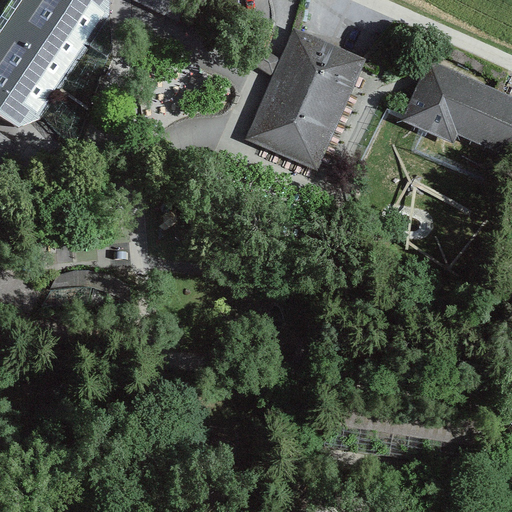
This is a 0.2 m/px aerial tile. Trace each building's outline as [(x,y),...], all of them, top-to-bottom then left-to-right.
[(108,0),(28,0),(0,44),(0,117),(19,129),(28,125),(38,121),(108,16),(109,2),(108,0)] [(189,0),(131,0),(132,1),(178,23),(189,0)] [(204,9),(190,3),(182,20),(196,27),(204,9)] [(246,139),(316,171),(363,66),(293,35),(283,56),(267,92),(246,139)] [(275,78),(284,63),(263,51),(254,65),(275,78)] [(402,123),(454,145),(457,138),(511,162),(511,100),(428,63),(423,74),(402,123)] [(0,161),(13,142),(0,133),(0,161)] [(37,289),(0,271),(0,307),(23,318),(37,289)] [(50,282),(48,296),(70,294),(84,294),(97,298),(114,304),(129,312),(129,296),(121,290),(108,282),(93,278),(75,279),(50,282)] [(326,346),(297,341),(294,358),(323,363),(326,346)] [(335,426),(490,449),(494,422),(339,398),(335,426)] [(235,433),(214,430),(211,449),(232,452),(235,433)] [(363,495),(337,491),(335,507),(360,511),(363,495)] [(84,511),(87,502),(67,497),(63,511),(84,511)]
